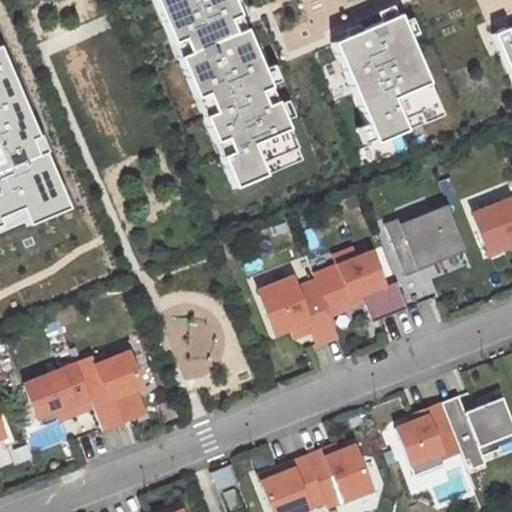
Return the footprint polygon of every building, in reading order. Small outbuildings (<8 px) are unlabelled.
[(228,0),(148,0),(230,189),(297,160),(228,0)] [(395,14),(328,43),(371,144),(439,115),(395,14)] [(504,28),(490,34),(507,75),(511,72),(511,33),(508,36),(504,28)] [(49,133),(43,120),(8,42),(0,45),(0,231),(13,225),(10,217),(37,205),(45,222),(80,206),(56,154),(50,157),(41,137),(49,133)] [(511,197),(508,199),(479,211),(474,198),(458,205),(477,253),(487,249),(511,238),(511,197)] [(446,205),(386,230),(394,249),(409,243),(418,266),(463,247),(446,205)] [(511,238),(487,249),(489,253),(511,244),(511,238)] [(409,243),(394,249),(403,271),(418,266),(409,243)] [(315,281),(326,308),(361,294),(372,321),(406,307),(396,281),(385,285),(371,251),(356,257),(352,247),(332,255),(336,264),(312,274),(315,281)] [(337,335),(326,308),(315,281),(295,288),(291,277),(257,290),(274,333),(307,320),(317,343),(337,335)] [(92,356),(75,363),(88,396),(92,405),(101,429),(139,414),(131,394),(143,389),(128,351),(95,364),(92,356)] [(39,416),(88,396),(75,363),(23,384),(36,417),(39,416)] [(457,395),(440,402),(459,451),(467,470),(491,460),(484,443),(511,431),(511,426),(500,397),(463,411),(457,395)] [(88,396),(39,416),(42,425),(92,405),(88,396)] [(459,451),(440,402),(423,409),(425,415),(410,421),(393,428),(408,465),(439,452),(442,458),(459,451)] [(423,409),(407,415),(410,421),(425,415),(423,409)] [(321,448),(305,455),(324,501),(326,506),(378,485),(361,443),(332,455),(325,457),(321,448)] [(329,445),(321,448),(325,457),(332,455),(329,445)] [(297,511),(324,501),(305,455),(289,461),(291,467),(278,472),(276,467),(257,474),(271,511),(297,511)] [(289,461),(276,467),(278,472),(291,467),(289,461)] [(230,464),(210,472),(218,490),(237,483),(230,464)] [(234,487),(224,491),(231,509),(241,505),(234,487)]
